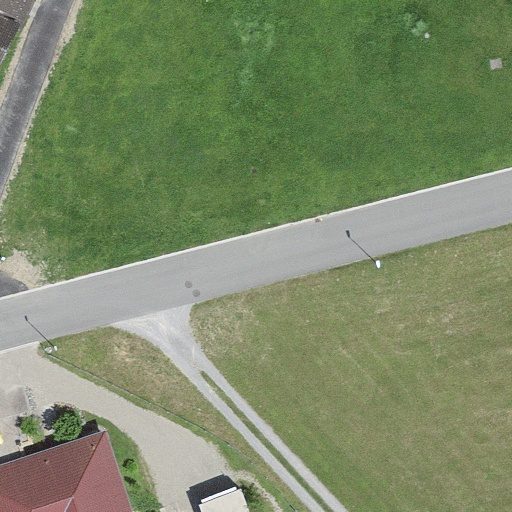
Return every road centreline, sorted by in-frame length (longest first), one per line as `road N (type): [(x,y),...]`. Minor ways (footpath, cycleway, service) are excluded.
road 1 (tertiary): [(511,194),(0,327)]
road 2 (unclassified): [(0,152),(51,0)]
